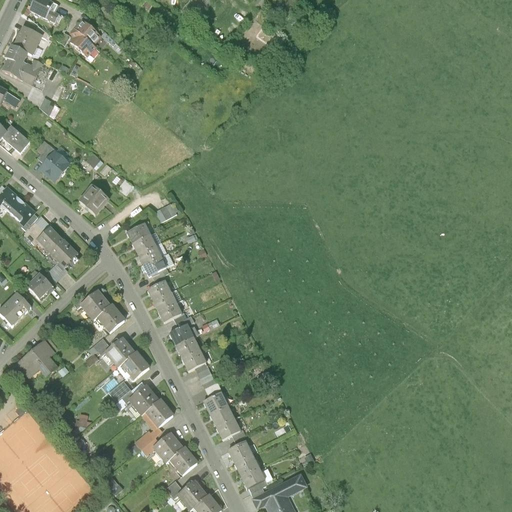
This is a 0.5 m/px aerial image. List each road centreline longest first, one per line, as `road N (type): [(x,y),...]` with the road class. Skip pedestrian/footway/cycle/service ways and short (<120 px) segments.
road 1 (residential): [(239,511),(109,259)]
road 2 (residential): [(109,259),(0,362)]
road 3 (residential): [(94,240),(0,156)]
